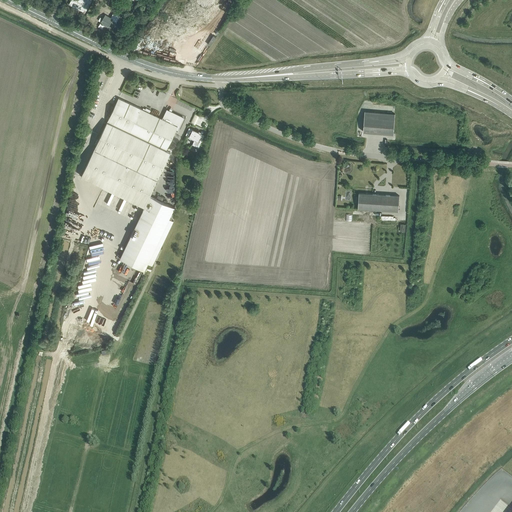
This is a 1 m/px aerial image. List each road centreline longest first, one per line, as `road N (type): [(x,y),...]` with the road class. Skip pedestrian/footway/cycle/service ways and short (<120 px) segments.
road 1 (unclassified): [(492,164),(311,144),(223,106),(221,85)]
road 2 (primary): [(511,341),(417,418),(336,511)]
road 3 (primary): [(353,511),(408,448),(511,359)]
road 4 (unclassified): [(221,85),(135,69),(43,25)]
road 5 (primary): [(222,78),(162,71),(46,19)]
